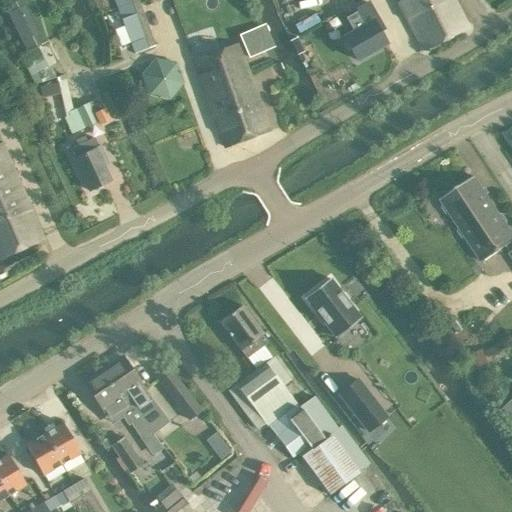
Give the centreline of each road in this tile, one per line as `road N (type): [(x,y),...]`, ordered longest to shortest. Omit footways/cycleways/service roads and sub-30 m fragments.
road 1 (tertiary): [(0,403),(290,227)]
road 2 (residential): [(258,165),(511,16)]
road 3 (residential): [(0,304),(258,165)]
road 4 (tertiary): [(290,227),(511,103)]
